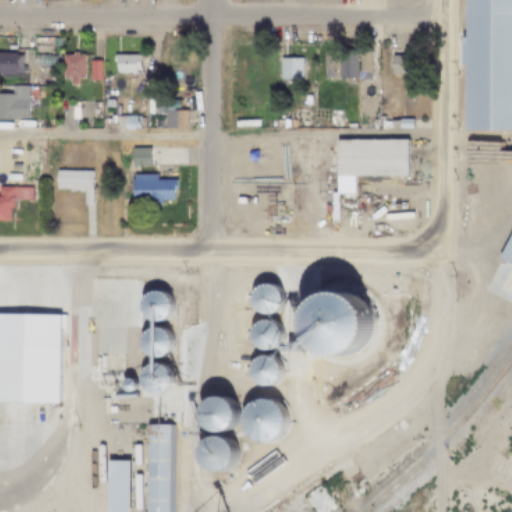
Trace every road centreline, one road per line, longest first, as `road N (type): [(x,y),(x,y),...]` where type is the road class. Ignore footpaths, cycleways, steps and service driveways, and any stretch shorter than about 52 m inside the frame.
road 1 (residential): [(437,511),(436,269),(427,242),(438,223),(439,0)]
road 2 (residential): [(439,22),(0,20)]
road 3 (residential): [(0,250),(409,251),(427,242)]
road 4 (residential): [(205,251),(206,0)]
